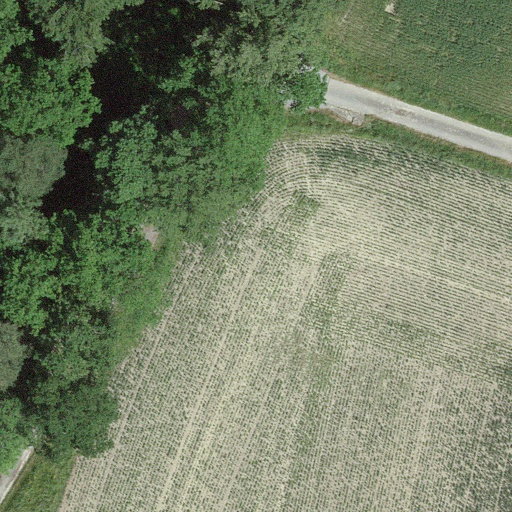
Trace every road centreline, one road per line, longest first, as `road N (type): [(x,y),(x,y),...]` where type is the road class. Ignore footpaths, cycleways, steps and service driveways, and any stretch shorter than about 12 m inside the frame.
road 1 (track): [(0,489),(290,0)]
road 2 (track): [(245,72),(511,149)]
